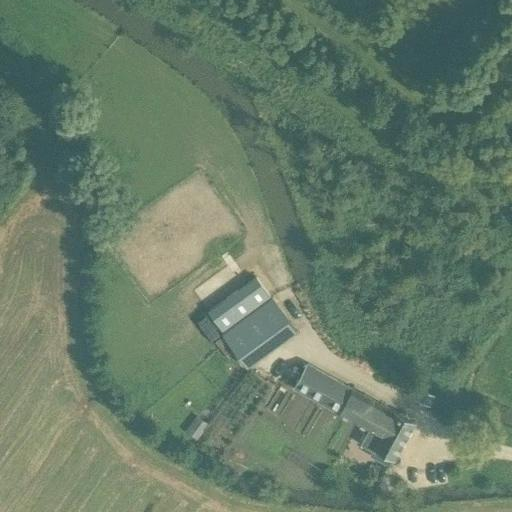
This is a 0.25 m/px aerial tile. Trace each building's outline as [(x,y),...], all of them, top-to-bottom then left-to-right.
[(108,47),(94,35),(72,59),(86,72),(108,47)] [(271,297),(256,276),(209,311),(224,331),(240,319),(271,297)] [(240,319),(224,331),(248,364),(264,352),(240,319)] [(307,364),(295,387),(339,412),(339,413),(370,430),(362,444),(374,451),(371,455),(389,464),(391,460),(393,461),(415,422),(352,388),(307,364)] [(419,390),(416,399),(431,406),(434,396),(419,390)] [(197,414),(187,429),(199,438),(209,423),(197,414)]
